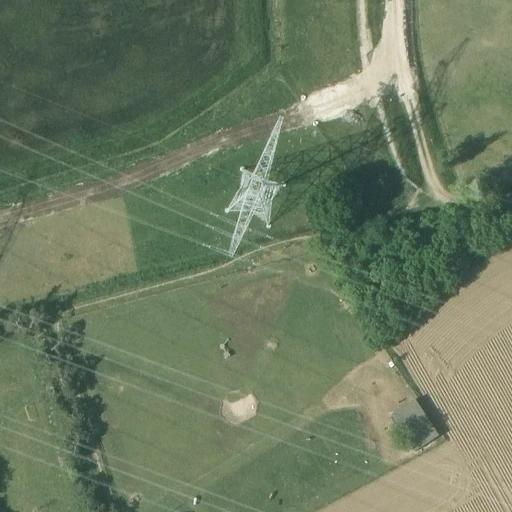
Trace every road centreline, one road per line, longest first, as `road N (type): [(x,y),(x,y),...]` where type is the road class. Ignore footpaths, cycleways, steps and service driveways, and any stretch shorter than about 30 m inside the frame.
road 1 (track): [(447,211),(414,109),(401,0)]
road 2 (track): [(362,0),(372,89),(414,208)]
